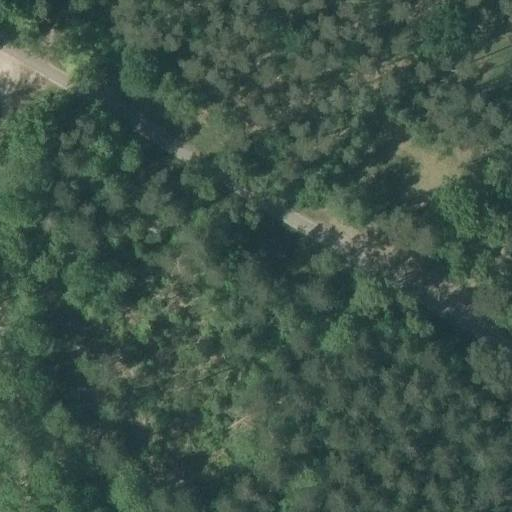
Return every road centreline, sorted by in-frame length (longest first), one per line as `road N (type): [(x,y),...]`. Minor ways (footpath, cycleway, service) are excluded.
road 1 (unclassified): [(511,344),(0,49)]
road 2 (track): [(0,336),(30,511)]
